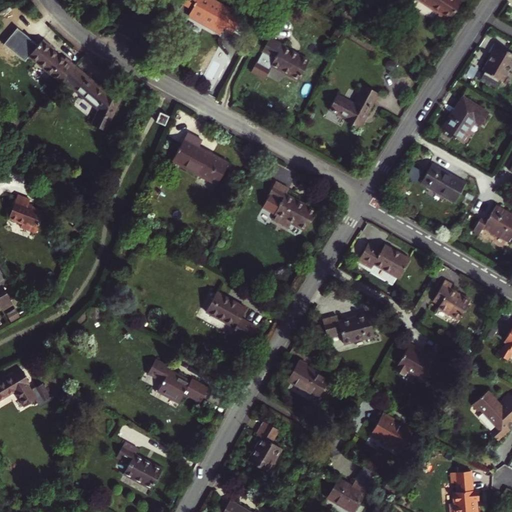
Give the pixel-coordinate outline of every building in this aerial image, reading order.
[(191,9),(188,15),(220,33),(223,26),(233,32),(242,15),(214,0),(184,0),(183,4),(191,9)] [(462,0),(417,0),(414,4),(436,19),(442,11),(439,10),(442,5),(443,6),(446,0),(453,0),(460,4),(462,0)] [(274,59),(270,65),(297,80),(309,60),(298,54),(296,57),(290,53),(292,51),(282,45),(283,43),(270,36),(261,52),(274,59)] [(29,55),(61,82),(63,80),(74,66),(63,56),(61,58),(50,49),(52,47),(42,39),(29,55)] [(511,53),(494,43),(489,53),(492,55),(483,70),(501,81),(508,69),(511,70),(511,53)] [(122,98),(107,91),(106,92),(74,66),(63,80),(98,110),(92,123),(106,130),(122,98)] [(484,73),(482,77),(497,86),(499,82),(484,73)] [(345,115),(343,118),(343,119),(359,128),(378,93),(363,84),(357,96),(359,97),(354,106),(335,96),(329,107),(345,115)] [(359,97),(357,96),(353,102),(337,93),(335,96),(354,106),(359,97)] [(479,125),(488,111),(463,96),(442,129),(461,142),(474,122),(479,125)] [(345,115),(329,107),(328,109),(343,118),(345,115)] [(155,121),(164,125),(168,116),(160,112),(155,121)] [(202,140),(187,132),(172,160),(216,185),(228,163),(199,146),(202,140)] [(455,201),(465,183),(431,163),(420,182),(455,201)] [(275,181),(266,197),(279,204),(274,213),(305,230),(316,210),(286,194),(289,189),(275,181)] [(30,230),(42,209),(27,204),(29,199),(18,194),(9,218),(22,223),(21,227),(30,230)] [(483,226),(509,241),(511,235),(511,213),(496,204),(486,221),(480,217),(473,230),(479,233),(483,226)] [(44,210),(42,209),(30,230),(35,232),(44,210)] [(398,278),(409,258),(384,244),(381,249),(368,241),(358,260),(371,268),(373,264),(398,278)] [(450,288),(452,283),(444,279),(432,301),(438,305),(437,307),(458,319),(470,299),(450,288)] [(2,304),(10,300),(0,283),(0,282),(0,309),(3,307),(2,304)] [(234,327),(231,332),(247,341),(256,327),(240,317),(245,308),(216,291),(205,311),(234,327)] [(336,315),(322,319),(326,336),(341,332),(344,343),(375,335),(369,313),(338,321),(336,315)] [(511,326),(503,342),(506,343),(504,347),(501,345),(497,353),(508,359),(511,352),(511,351),(511,326)] [(428,374),(431,373),(438,372),(436,360),(432,361),(420,354),(423,350),(409,342),(395,367),(395,370),(399,372),(403,371),(405,368),(411,372),(417,375),(418,380),(425,378),(425,380),(429,379),(429,377),(428,374)] [(157,389),(179,401),(184,392),(200,401),(208,387),(191,377),(190,379),(169,368),(170,366),(156,358),(148,373),(162,381),(157,389)] [(318,396),(328,378),(305,365),(306,363),(299,359),(298,361),(297,360),(287,378),(318,396)] [(0,381),(0,399),(12,391),(23,406),(34,399),(37,404),(49,395),(40,382),(29,389),(25,383),(26,382),(18,369),(0,381)] [(511,420),(511,395),(509,393),(498,403),(485,389),(471,403),(478,409),(482,410),(497,426),(490,432),(497,440),(510,428),(507,425),(511,420)] [(402,449),(413,430),(404,424),(402,427),(393,421),(395,418),(382,411),(370,432),(377,437),(379,434),(383,437),(381,442),(392,448),(394,444),(402,449)] [(268,471),(282,448),(271,441),(279,429),(270,424),(265,421),(263,420),(256,433),(261,436),(247,460),(268,471)] [(137,448),(124,441),(116,457),(128,463),(123,473),(151,488),(156,479),(161,469),(145,460),(134,454),(137,448)] [(363,464),(355,478),(368,486),(377,472),(363,464)] [(477,511),(477,506),(474,507),(474,498),(478,498),(477,487),(470,488),(468,469),(450,471),(451,481),(454,481),(455,490),(451,490),(452,501),(448,502),(449,511),(477,511)] [(352,511),(353,511),(368,486),(355,478),(351,484),(338,477),(326,497),(352,511)] [(390,481),(387,487),(395,492),(399,485),(390,481)] [(250,511),(230,500),(226,507),(219,503),(214,511),(250,511)]
